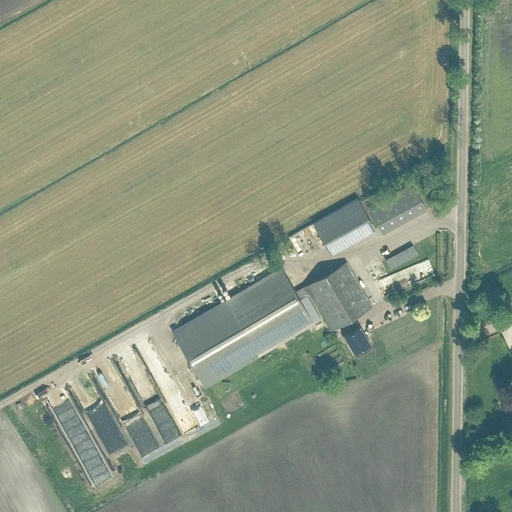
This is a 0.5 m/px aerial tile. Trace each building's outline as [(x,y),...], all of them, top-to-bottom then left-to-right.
[(427,209),(412,183),(368,207),(383,233),(427,209)] [(357,198),(313,222),(326,246),(370,222),(357,198)] [(395,267),(417,256),(412,248),(388,260),(392,268),(395,267)] [(280,267),(225,299),(173,329),(205,385),(258,355),(313,322),(299,299),(309,293),(329,329),(342,322),(347,332),(342,335),(345,342),(347,341),(353,351),(369,342),(359,325),(355,327),(350,318),(371,305),(346,261),(304,284),(305,285),(294,290),(280,267)] [(403,286),(413,282),(432,273),(430,267),(424,270),(421,264),(398,274),(403,286)] [(371,281),(388,275),(386,268),(369,274),(371,281)] [(133,384),(148,417),(153,415),(162,435),(166,433),(168,438),(175,435),(149,377),(133,384)] [(117,414),(134,406),(126,389),(109,397),(117,414)] [(178,422),(190,415),(177,395),(166,402),(178,422)] [(215,418),(211,419),(206,409),(195,414),(203,432),(218,425),(215,418)] [(151,451),(140,414),(125,418),(134,448),(141,446),(143,454),(151,451)] [(75,435),(83,430),(79,423),(71,428),(75,435)] [(197,428),(182,438),(185,443),(201,434),(197,428)] [(85,435),(77,442),(82,449),(91,443),(85,435)]
